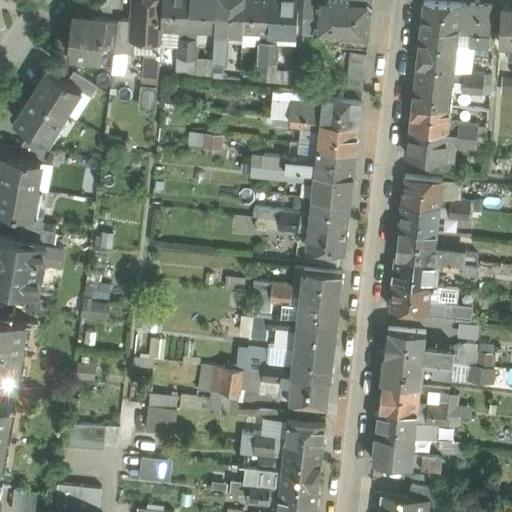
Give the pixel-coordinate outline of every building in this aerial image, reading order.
[(163,0),(134,0),(132,36),(161,38),(162,24),(163,0)] [(190,0),(163,0),(162,24),(180,25),(179,26),(179,35),(188,35),(190,0)] [(217,0),(190,0),(188,35),(197,36),(198,26),(216,27),(217,0)] [(243,0),(217,0),(216,27),(215,37),(224,37),(225,27),(242,28),(243,0)] [(270,0),(243,0),(242,28),(260,29),(259,39),(268,40),(270,0)] [(297,0),(270,0),(268,40),(277,40),(277,30),(296,31),(297,0)] [(303,0),(302,31),(313,31),(313,32),(368,35),(372,2),(370,0),(303,0)] [(492,4),(424,0),(423,0),(421,25),(459,27),(458,31),(470,32),(470,31),(489,32),(492,4)] [(511,4),(501,4),(499,42),(508,42),(508,57),(511,57),(511,4)] [(106,17),(79,14),(76,34),(70,33),(68,50),(101,55),(102,47),(106,19),(106,17)] [(118,21),(106,19),(102,47),(114,49),(118,21)] [(459,27),(421,25),(418,51),(456,53),(456,48),(457,38),(464,43),(469,44),(488,45),(489,32),(470,31),(470,32),(458,31),(459,27)] [(188,35),(179,35),(178,54),(178,55),(187,55),(188,35)] [(197,36),(188,35),(187,55),(193,56),(197,56),(198,36),(197,36)] [(224,37),(215,37),(214,56),(214,57),(224,57),(225,37),(224,37)] [(268,40),(259,39),(257,79),(267,80),(268,60),(268,40)] [(277,40),(268,40),(268,60),(277,60),(278,40),(277,40)] [(361,86),(364,49),(348,48),(345,85),(361,86)] [(456,53),(418,51),(415,76),(453,79),(463,79),(464,71),(454,70),(456,53)] [(178,54),(159,53),(158,68),(186,71),(187,60),(187,55),(178,55),(178,54)] [(214,56),(205,56),(201,68),(201,73),(213,74),(214,57),(214,56)] [(492,57),(481,56),(480,66),(491,67),(492,57)] [(67,78),(49,67),(34,90),(64,110),(66,111),(81,87),(67,79),(67,78)] [(98,83),(74,68),(67,78),(67,79),(81,87),(91,94),(98,83)] [(251,70),(240,69),(240,77),(250,78),(251,70)] [(288,71),(277,70),(276,80),(287,81),(288,71)] [(484,72),(464,70),(464,71),(463,79),(463,80),(483,82),(484,72)] [(453,79),(415,76),(412,102),(450,104),(452,89),(462,90),(463,80),(453,79)] [(483,82),(463,80),(462,90),(482,92),(483,82)] [(64,110),(34,90),(16,120),(31,129),(32,129),(34,126),(49,135),(49,134),(64,110)] [(361,96),(324,92),(322,109),(312,108),(311,117),(359,122),(361,96)] [(489,100),(477,98),(476,107),(488,108),(489,100)] [(450,104),(412,102),(409,128),(410,127),(447,130),(448,130),(449,120),(450,104)] [(476,107),(463,106),(462,115),(488,118),(488,108),(476,107)] [(311,117),(291,115),(290,125),(320,128),(318,144),(356,148),(359,122),(311,117)] [(478,123),(449,120),(448,130),(477,133),(478,123)] [(49,135),(34,126),(32,129),(31,129),(22,143),(30,145),(30,144),(48,148),(55,138),(49,134),(49,135)] [(189,127),(187,142),(220,147),(222,132),(189,127)] [(447,130),(410,127),(409,128),(406,153),(426,155),(452,157),(453,141),(477,144),(478,133),(477,133),(448,130),(447,130)] [(486,134),(478,133),(477,144),(485,145),(486,134)] [(48,148),(30,144),(30,145),(28,156),(41,159),(41,160),(53,162),(56,149),(48,148)] [(356,148),(318,144),(316,160),(286,157),(285,166),(305,168),(353,173),(356,148)] [(28,156),(6,152),(1,180),(36,186),(41,160),(41,159),(28,156)] [(286,157),(264,155),(262,164),(285,166),(286,157)] [(452,157),(426,155),(425,169),(451,171),(452,157)] [(285,166),(262,164),(261,173),(284,175),(285,166)] [(305,168),(285,166),(284,175),(284,176),(304,178),(305,168)] [(353,173),(305,168),(304,178),(314,179),(312,195),(350,199),(353,173)] [(442,177),(405,173),(402,200),(449,205),(450,196),(442,195),(440,196),(442,177)] [(36,186),(1,180),(0,184),(0,208),(16,211),(31,214),(36,186)] [(350,199),(312,195),(310,212),(301,211),(300,219),(347,224),(350,199)] [(449,205),(402,200),(399,226),(437,230),(438,213),(448,214),(449,205)] [(469,207),(449,205),(448,214),(468,217),(469,207)] [(31,214),(16,211),(14,223),(21,224),(41,228),(43,216),(31,214)] [(270,217),(253,215),(253,224),(269,225),(270,217)] [(347,224),(300,219),(299,228),(309,229),(307,246),(320,248),(340,250),(344,250),(347,224)] [(41,228),(21,224),(19,237),(46,242),(46,243),(54,244),(56,231),(41,228)] [(437,230),(399,226),(396,253),(444,258),(445,248),(435,247),(437,230)] [(19,237),(0,233),(0,283),(38,290),(46,243),(46,242),(19,237)] [(471,234),(461,233),(460,243),(469,243),(471,234)] [(340,250),(320,248),(318,261),(338,263),(340,250)] [(478,252),(445,248),(444,258),(472,261),(477,261),(478,252)] [(444,258),(396,253),(393,280),(431,284),(433,264),(443,267),(444,258)] [(472,261),(444,258),(443,267),(443,268),(463,270),(463,267),(471,266),(472,261)] [(342,270),(304,266),(302,285),(293,284),(292,291),(339,297),(342,270)] [(431,284),(393,280),(390,306),(438,311),(439,302),(429,301),(431,284)] [(272,289),(251,288),(249,304),(246,304),(245,309),(258,310),(259,305),(270,306),(271,299),(272,289)] [(292,291),(272,289),(271,299),(286,301),(291,302),(292,291)] [(339,297),(292,291),(291,302),(286,301),(285,317),(289,318),(299,319),(336,323),(339,297)] [(83,298),(83,315),(108,315),(108,298),(83,298)] [(0,315),(0,380),(15,383),(26,320),(2,316),(0,315)] [(336,323),(299,319),(289,318),(288,327),(296,328),(298,327),(296,345),(334,349),(336,323)] [(453,345),(424,342),(426,330),(388,326),(387,326),(384,353),(385,353),(385,352),(433,358),(453,360),(454,351),(453,351),(451,346),(453,345)] [(454,351),(453,360),(475,362),(476,350),(465,349),(461,342),(454,345),(454,351)] [(245,366),(263,368),(264,358),(265,358),(266,353),(258,352),(258,347),(248,345),(245,366)] [(334,349),(296,345),(294,361),(284,360),(283,370),(331,375),(334,349)] [(433,358),(385,352),(385,353),(382,379),(420,383),(422,367),(432,368),(433,358)] [(265,358),(264,358),(263,368),(283,370),(284,360),(265,358)] [(453,360),(433,358),(432,368),(433,368),(452,370),(453,360)] [(221,388),(240,391),(241,386),(244,366),(223,364),(221,380),(220,388),(221,388)] [(244,366),(241,386),(261,388),(262,377),(263,368),(245,366),(244,366)] [(262,377),(282,379),(282,377),(283,370),(263,368),(262,377)] [(452,370),(433,368),(432,376),(451,378),(452,370)] [(331,375),(283,370),(282,377),(292,379),(290,397),(328,401),(331,375)] [(262,377),(261,388),(281,390),(282,379),(262,377)] [(420,383),(382,379),(379,405),(427,411),(428,401),(418,400),(420,383)] [(240,391),(221,388),(221,394),(220,408),(237,410),(240,391)] [(221,394),(212,394),(211,409),(220,410),(220,408),(221,394)] [(149,403),(146,429),(174,431),(177,406),(149,403)] [(0,464),(10,407),(0,404),(0,464)] [(427,411),(379,405),(376,432),(414,436),(416,419),(426,420),(427,411)] [(286,434),(288,417),(263,415),(262,431),(276,432),(276,433),(286,434)] [(326,421),(288,417),(286,434),(276,433),(275,442),(323,447),(326,421)] [(104,423),(67,420),(63,444),(103,447),(104,423)] [(256,430),(240,429),(239,438),(255,440),(256,430)] [(262,431),(256,430),(255,440),(275,442),(276,433),(276,432),(262,431)] [(414,436),(376,432),(373,459),(421,464),(422,454),(416,453),(412,454),(414,436)] [(255,440),(239,438),(238,449),(236,449),(235,459),(243,460),(244,450),(254,451),(254,449),(255,440)] [(465,442),(444,439),(443,451),(463,454),(465,442)] [(275,442),(255,440),(254,449),(274,451),(275,442)] [(323,447),(275,442),(274,451),(284,452),(282,469),(320,473),(323,447)] [(170,477),(170,454),(138,453),(138,476),(170,477)] [(442,456),(422,454),(421,464),(441,466),(442,456)] [(320,473),(282,469),(280,485),(270,484),(269,493),(317,498),(320,473)] [(76,511),(80,483),(58,481),(55,508),(48,508),(47,511),(76,511)] [(270,484),(250,482),(250,491),(269,493),(270,484)] [(80,483),(76,511),(98,511),(101,485),(80,483)] [(439,486),(411,483),(409,495),(429,497),(429,499),(438,500),(439,486)] [(36,511),(40,490),(17,486),(13,508),(34,511),(36,511)] [(269,493),(250,491),(248,501),(268,503),(269,502),(269,493)] [(409,495),(382,492),(381,494),(383,494),(381,511),(427,511),(429,499),(429,497),(409,495)] [(315,511),(317,498),(269,493),(269,502),(278,503),(277,511),(315,511)]
